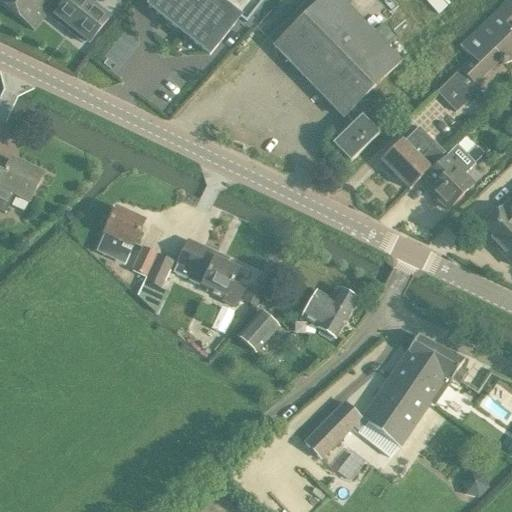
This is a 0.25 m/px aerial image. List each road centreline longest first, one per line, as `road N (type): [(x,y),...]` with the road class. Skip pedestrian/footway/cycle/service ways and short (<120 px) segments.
road 1 (tertiary): [(414,255),(0,56)]
road 2 (unclassified): [(283,407),(373,334),(386,308)]
road 3 (unclassified): [(511,367),(386,308)]
